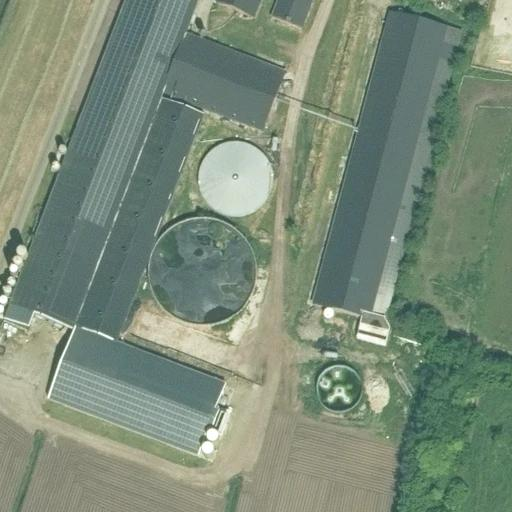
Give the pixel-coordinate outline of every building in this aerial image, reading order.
[(126,0),(3,322),(29,331),(34,318),(74,333),(76,328),(118,344),(205,117),(161,100),(163,95),(262,133),(284,75),(184,36),(197,0),(126,0)] [(252,20),(259,0),(218,0),(216,6),(252,20)] [(301,32),(312,0),(278,0),(271,20),(301,32)] [(391,15),(329,248),(313,307),(353,318),(350,334),(364,337),(368,321),(384,326),(461,34),(451,31),(391,15)] [(201,168),(199,174),(198,179),(198,182),(198,186),(199,190),(201,195),(202,199),(204,202),(208,207),(212,211),(218,214),(222,216),(227,218),(232,218),(237,219),(244,218),(251,215),(255,213),(259,210),(264,204),(268,200),(269,195),(271,190),(272,185),(272,180),(272,174),(270,169),(268,164),(265,159),(260,154),(255,150),(249,147),(243,145),(238,144),(235,144),(230,145),(225,146),(219,148),(212,153),(208,156),(206,159),(203,163),(201,168)] [(256,285),(257,275),(256,265),(252,255),(248,246),(241,238),(233,231),(224,226),(214,223),(204,222),(194,223),(184,225),(174,230),(166,236),(159,244),(154,252),(150,262),(148,272),(149,283),(151,293),(155,302),(160,311),(168,318),(176,324),(186,328),(196,330),(206,330),(216,329),(226,325),(235,320),(243,313),(249,305),(253,295),(256,285)] [(74,333),(48,401),(198,458),(226,385),(118,344),(76,328),(74,333)] [(10,372),(35,363),(28,345),(4,354),(10,372)] [(337,387),(335,400),(347,402),(349,388),(337,387)] [(230,421),(232,407),(221,405),(218,419),(230,421)]
